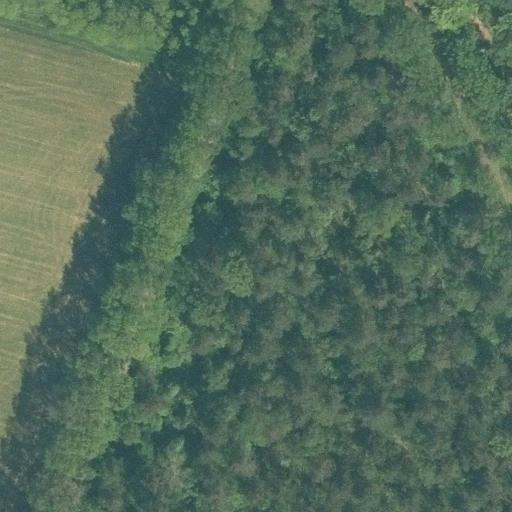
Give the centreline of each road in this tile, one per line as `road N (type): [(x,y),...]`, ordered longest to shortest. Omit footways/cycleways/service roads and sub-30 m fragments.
road 1 (track): [(212,116),(60,511)]
road 2 (track): [(415,0),(511,200)]
road 3 (track): [(255,0),(212,116)]
